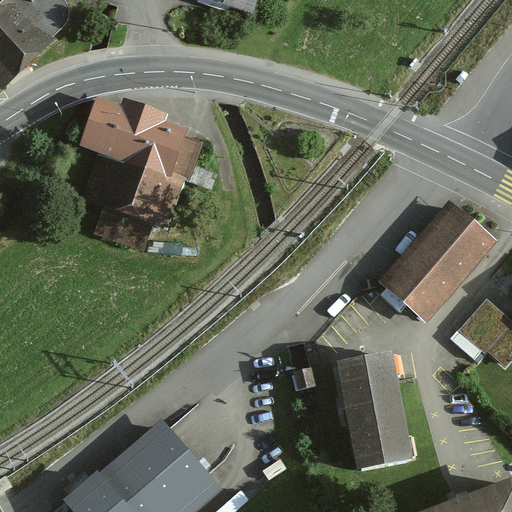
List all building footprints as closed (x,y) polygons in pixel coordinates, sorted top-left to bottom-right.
[(0,0),(0,85),(0,86),(68,20),(47,0),(0,0)] [(199,0),(252,16),(257,0),(199,0)] [(198,144),(99,110),(88,145),(104,150),(88,198),(109,205),(99,234),(144,249),(152,225),(169,231),(198,144)] [(495,245),(453,208),(385,284),(427,321),(495,245)] [(511,362),(511,335),(485,310),(463,333),(504,372),(511,362)] [(390,361),(338,371),(358,475),(410,464),(390,361)] [(311,375),(294,379),(298,397),(315,393),(311,375)] [(164,430),(70,511),(169,511),(207,479),(164,430)] [(511,511),(511,488),(444,511),(511,511)]
